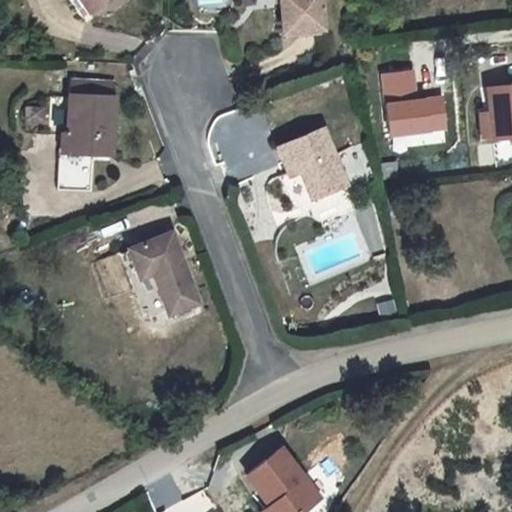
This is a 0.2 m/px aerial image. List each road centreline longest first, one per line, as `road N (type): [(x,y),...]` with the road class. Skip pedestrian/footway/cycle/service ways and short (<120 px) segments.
road 1 (residential): [(280,396),(169,88)]
road 2 (residential): [(280,396),(372,358),(511,326)]
road 3 (residential): [(76,511),(280,396)]
road 4 (track): [(482,332),(413,416),(351,511)]
